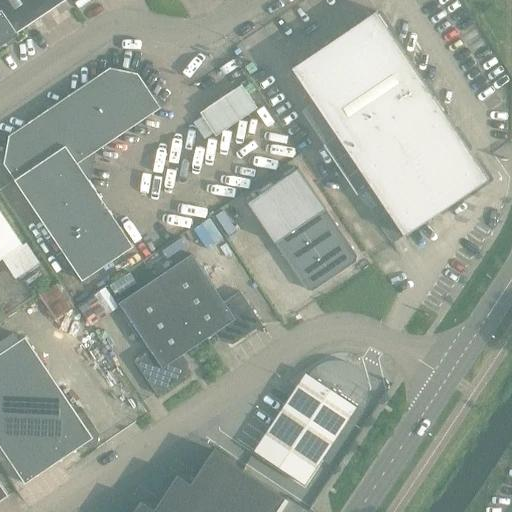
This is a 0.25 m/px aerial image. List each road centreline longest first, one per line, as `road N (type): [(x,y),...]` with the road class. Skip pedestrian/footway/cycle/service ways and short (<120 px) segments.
road 1 (unclassified): [(51,511),(309,335),(360,329),(447,378)]
road 2 (unclassified): [(0,100),(113,25),(198,33),(251,0)]
road 3 (tertiary): [(358,511),(447,378)]
road 4 (tertiary): [(447,378),(511,276)]
